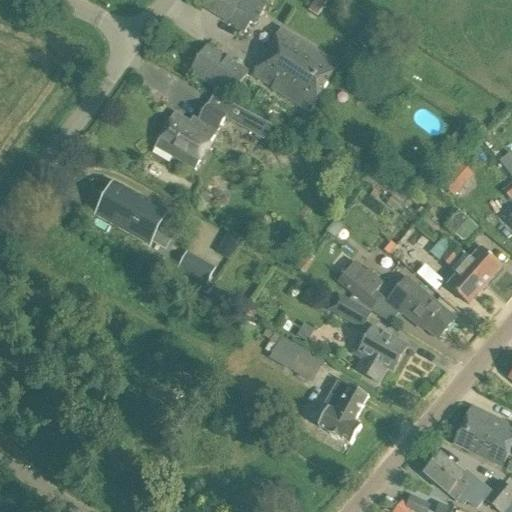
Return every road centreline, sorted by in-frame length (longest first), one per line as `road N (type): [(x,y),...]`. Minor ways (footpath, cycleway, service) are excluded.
road 1 (residential): [(354,511),(511,325)]
road 2 (unclassified): [(0,223),(135,39)]
